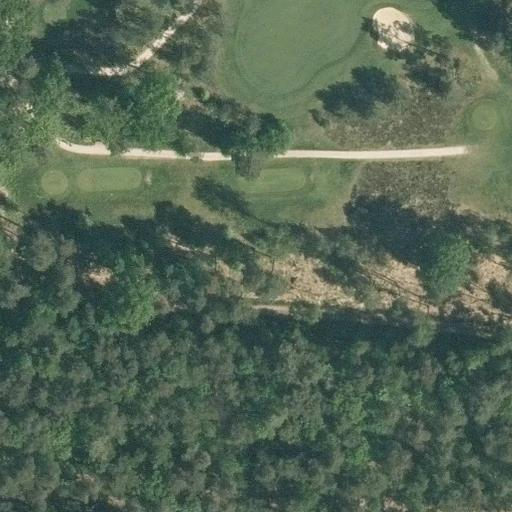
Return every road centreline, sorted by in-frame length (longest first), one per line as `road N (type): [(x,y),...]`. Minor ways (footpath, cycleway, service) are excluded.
road 1 (track): [(511,335),(285,308),(0,289)]
road 2 (track): [(342,511),(0,478)]
